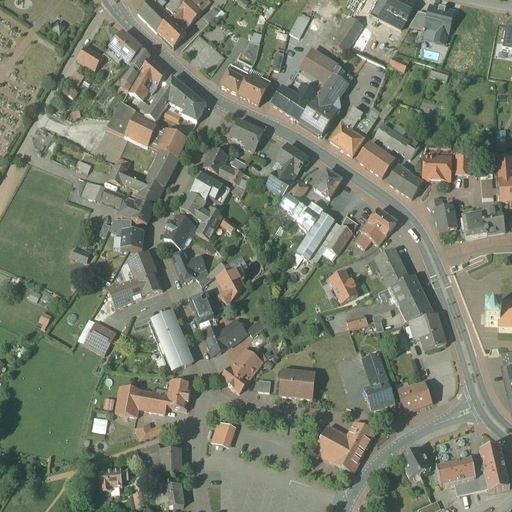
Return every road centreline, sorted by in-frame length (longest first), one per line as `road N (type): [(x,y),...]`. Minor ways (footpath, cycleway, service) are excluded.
road 1 (residential): [(204,389),(200,343),(157,226),(219,102)]
road 2 (primary): [(219,102),(303,142),(381,196),(415,228),(431,260)]
road 3 (unclassified): [(111,1),(20,144)]
road 4 (primary): [(431,260),(482,404)]
road 5 (primary): [(111,1),(219,102)]
road 6 (residential): [(200,511),(204,389)]
